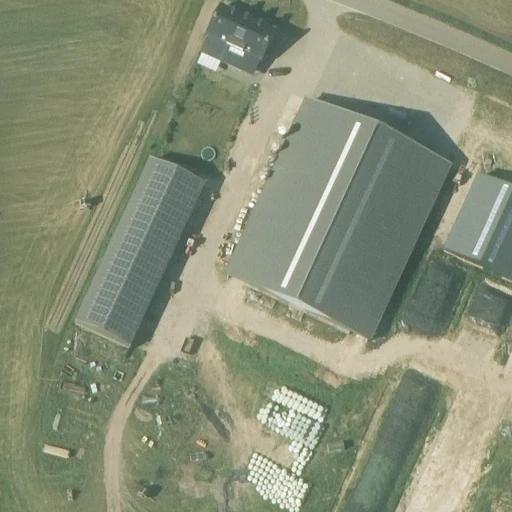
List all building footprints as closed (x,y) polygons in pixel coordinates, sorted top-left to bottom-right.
[(275,34),(221,9),(207,40),(227,49),(221,63),(242,72),(248,59),(261,65),(275,34)] [(354,123),(309,102),(228,280),(367,344),(448,166),(360,126),(362,123),(355,120),(354,123)] [(149,161),(149,163),(75,324),(131,350),(205,186),(149,161)] [(511,192),(477,177),(443,252),(511,284),(511,192)] [(101,426),(106,405),(49,392),(44,414),(101,426)]
